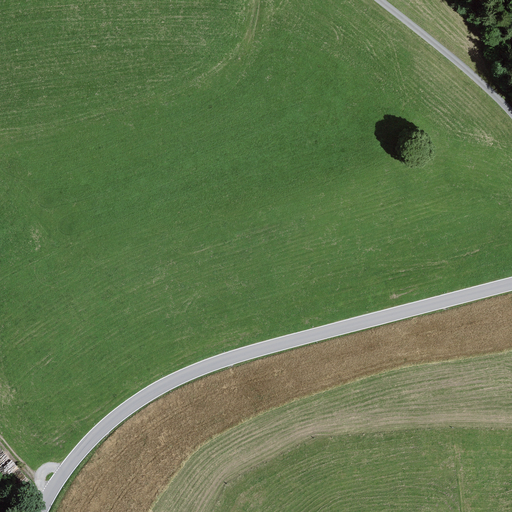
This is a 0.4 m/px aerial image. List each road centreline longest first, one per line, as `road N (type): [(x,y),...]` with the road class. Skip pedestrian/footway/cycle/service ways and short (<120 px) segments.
road 1 (tertiary): [(40,511),(93,437),(172,381),(230,358),(511,283)]
road 2 (unclassified): [(511,114),(379,0)]
